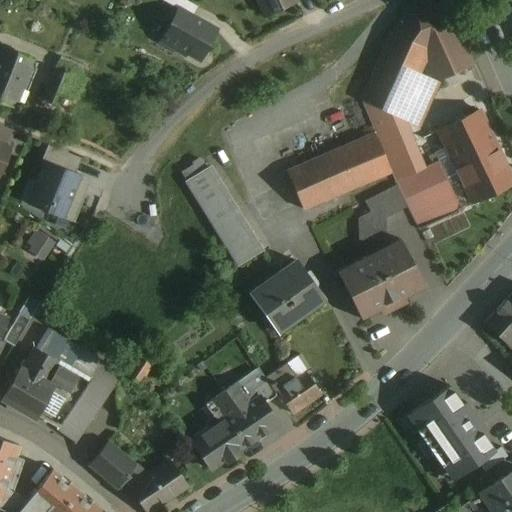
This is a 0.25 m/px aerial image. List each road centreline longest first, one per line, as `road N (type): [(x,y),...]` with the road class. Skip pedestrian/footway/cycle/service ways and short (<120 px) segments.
road 1 (residential): [(379,0),(258,53),(201,94),(145,153),(137,203)]
road 2 (secondary): [(217,511),(343,427),(443,326)]
road 3 (residential): [(124,511),(0,419)]
